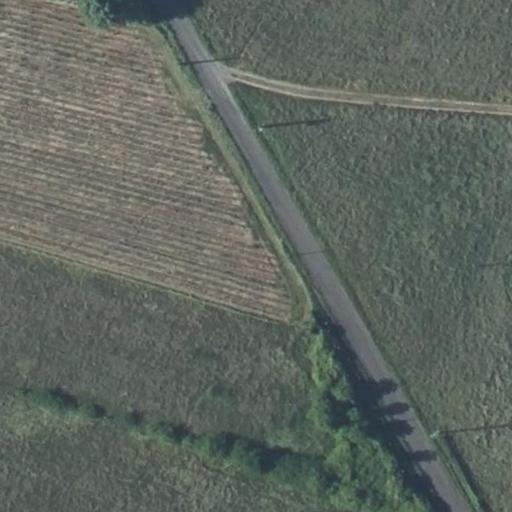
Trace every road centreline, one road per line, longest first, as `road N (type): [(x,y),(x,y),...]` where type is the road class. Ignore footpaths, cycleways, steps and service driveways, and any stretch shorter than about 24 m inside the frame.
road 1 (unclassified): [(210,74),(458,511)]
road 2 (track): [(210,74),(288,94),(511,119)]
